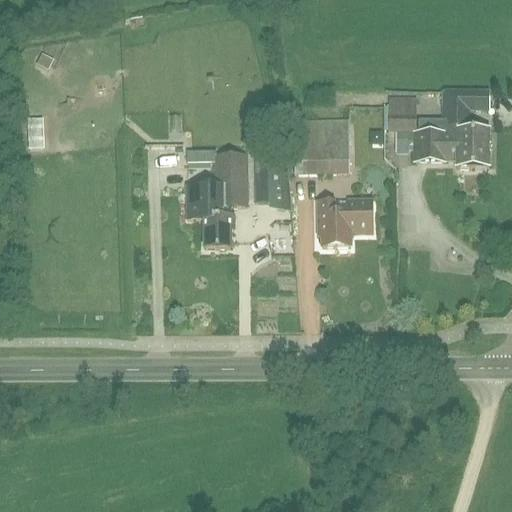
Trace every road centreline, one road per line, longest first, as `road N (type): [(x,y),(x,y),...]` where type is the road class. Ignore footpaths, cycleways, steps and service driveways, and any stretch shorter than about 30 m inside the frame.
road 1 (secondary): [(0,365),(507,368)]
road 2 (track): [(459,511),(507,368)]
